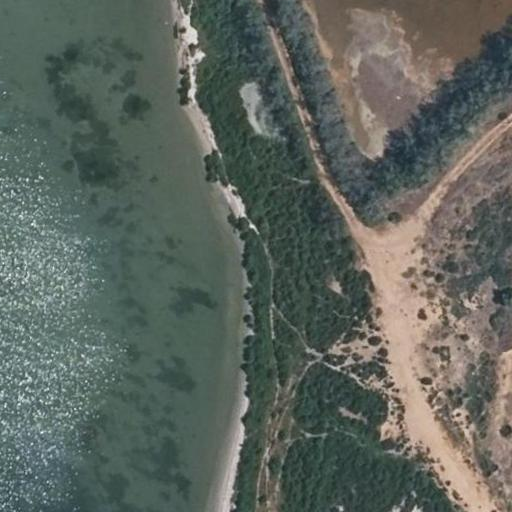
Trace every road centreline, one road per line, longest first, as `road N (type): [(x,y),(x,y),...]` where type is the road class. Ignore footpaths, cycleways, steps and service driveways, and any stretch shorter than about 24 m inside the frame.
road 1 (track): [(479,511),(416,407),(378,262),(326,168),(263,0)]
road 2 (track): [(511,116),(371,247)]
